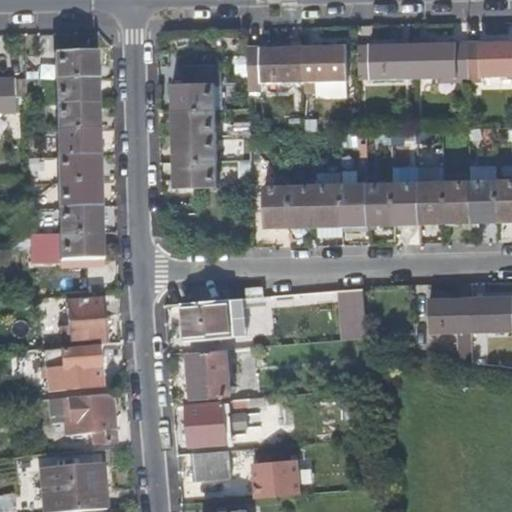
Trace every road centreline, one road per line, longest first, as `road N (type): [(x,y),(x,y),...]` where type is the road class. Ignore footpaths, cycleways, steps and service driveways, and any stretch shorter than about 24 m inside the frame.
road 1 (residential): [(144,273),(511,263)]
road 2 (residential): [(144,273),(133,0)]
road 3 (residential): [(162,511),(144,273)]
